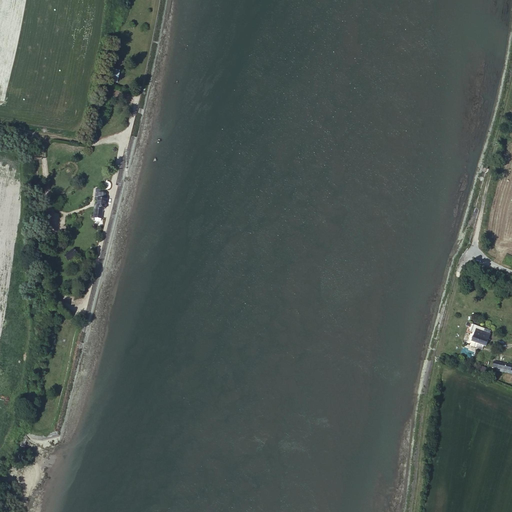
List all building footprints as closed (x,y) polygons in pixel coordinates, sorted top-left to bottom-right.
[(119,76),(118,83),(125,85),(128,73),(120,72),(121,66),(119,65),(116,75),(119,76)] [(120,92),(112,91),(110,99),(119,101),(120,92)] [(96,206),(94,216),(102,217),(103,209),(106,209),(108,194),(96,191),(94,200),(98,201),(97,206),(96,206)] [(80,252),(74,256),(74,258),(76,262),(83,257),(80,252)] [(469,336),(477,339),(478,335),(486,338),(487,334),(480,332),(480,330),(467,326),(465,332),(468,333),(467,335),(466,335),(463,345),(467,346),(466,347),(473,349),(474,346),(467,344),(469,336)] [(485,341),(477,339),(469,336),(467,344),(474,346),(480,348),(482,348),(485,341)]
